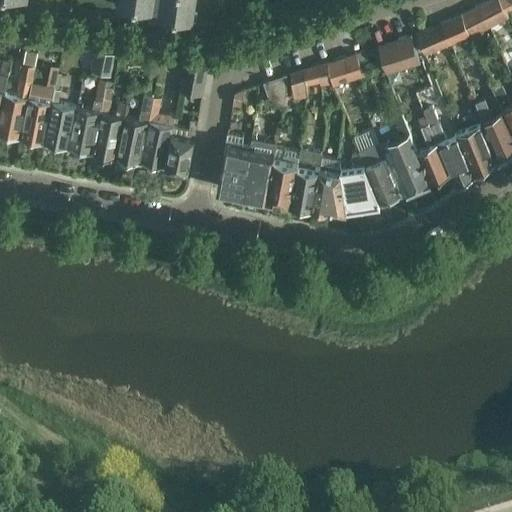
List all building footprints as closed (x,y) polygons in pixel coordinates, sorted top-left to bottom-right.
[(120,0),(120,5),(154,10),(155,2),(162,3),(160,16),(194,21),(197,0),(120,0)] [(473,33),(508,15),(500,0),(486,0),(462,12),(473,33)] [(458,14),(442,20),(448,35),(451,42),(471,34),(462,12),(458,14)] [(163,21),(148,19),(145,35),(160,38),(163,21)] [(416,32),(425,53),(451,42),(448,35),(442,21),(416,31),(416,32)] [(170,39),(190,43),(192,27),(172,24),(170,39)] [(419,61),(411,33),(378,43),(386,71),(419,61)] [(24,50),(22,61),(34,64),(36,52),(24,50)] [(345,55),(328,60),(332,80),(332,81),(333,83),(346,80),(349,91),(358,88),(353,77),(345,55)] [(0,113),(5,90),(11,59),(2,58),(0,69),(0,113)] [(328,60),(318,63),(320,79),(321,83),(332,81),(332,80),(328,60)] [(5,90),(0,113),(0,131),(19,136),(28,95),(31,81),(34,64),(22,61),(19,77),(22,78),(20,89),(24,89),(23,94),(5,90)] [(186,63),(183,75),(205,80),(208,67),(186,63)] [(318,63),(304,68),(307,81),(307,82),(320,79),(321,83),(320,79),(318,63)] [(28,95),(19,136),(43,140),(53,95),(58,69),(59,67),(51,65),(47,84),(31,81),(28,95)] [(304,68),(290,72),(294,97),(307,93),(307,82),(307,81),(304,68)] [(53,95),(43,140),(68,145),(76,105),(59,101),(61,89),(65,89),(68,71),(58,69),(53,95)] [(286,89),(286,73),(264,81),(270,101),(284,103),(286,89)] [(205,80),(183,75),(181,89),(203,94),(205,80)] [(76,105),(68,145),(93,150),(101,110),(106,85),(107,79),(99,78),(95,98),(94,98),(93,108),(76,105)] [(493,88),(502,107),(504,106),(511,125),(511,101),(511,102),(502,84),(493,88)] [(101,110),(93,150),(117,155),(125,114),(128,101),(118,99),(115,113),(108,111),(113,86),(106,85),(101,110)] [(243,85),(233,88),(231,102),(240,103),(243,85)] [(125,114),(117,155),(141,160),(154,95),(144,93),(139,117),(125,114)] [(154,95),(141,160),(165,165),(173,124),(154,120),(159,96),(154,95)] [(485,96),(475,100),(483,121),(499,159),(511,149),(511,125),(504,106),(502,107),(503,108),(493,115),(485,96)] [(432,105),(424,109),(430,121),(450,170),(456,186),(475,175),(458,132),(457,133),(457,132),(445,137),(432,105)] [(428,143),(417,148),(431,180),(450,172),(456,186),(450,170),(430,121),(424,109),(422,110),(424,115),(418,118),(428,143)] [(401,133),(380,142),(385,155),(386,157),(393,154),(408,189),(431,180),(417,148),(402,111),(393,115),(401,133)] [(173,124),(165,165),(189,169),(195,138),(198,118),(191,118),(189,127),(173,124)] [(481,123),(458,132),(475,175),(496,160),(481,123)] [(221,187),(242,191),(251,142),(243,141),(244,134),(228,131),(218,183),(221,187)] [(252,136),(251,142),(242,191),(267,195),(276,146),(277,140),(252,136)] [(379,140),(359,148),(360,152),(362,155),(381,201),(401,193),(386,157),(385,155),(380,142),(379,140)] [(276,146),(267,195),(291,199),(300,151),(300,150),(285,147),(276,146)] [(291,198),(291,199),(313,203),(322,154),(322,151),(301,147),(300,150),(300,151),(291,198)] [(354,164),(342,166),(347,207),(347,206),(381,201),(362,155),(360,152),(352,153),(354,164)] [(322,154),(313,203),(328,206),(328,204),(347,208),(347,207),(342,166),(340,157),(322,154)]
